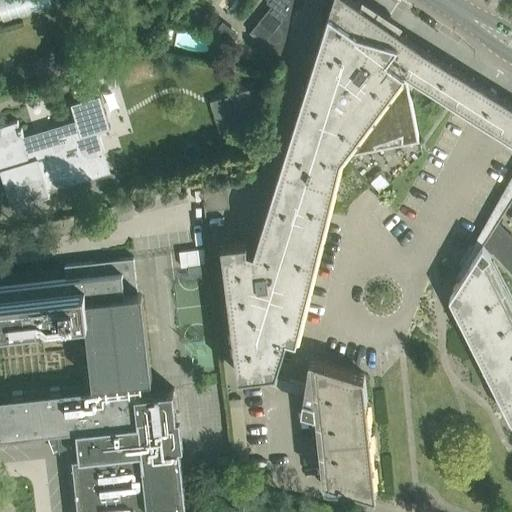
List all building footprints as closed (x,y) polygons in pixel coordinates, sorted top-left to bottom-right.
[(297,335),(342,155),(419,139),(410,95),(405,93),(405,70),(511,137),(511,100),(423,45),(357,0),(332,0),(255,248),(248,246),(247,238),(222,241),(239,374),(264,371),(274,369),(277,369),(288,333),(297,335)] [(283,19),(264,44),(282,58),(289,24),(293,0),(268,0),(272,5),(269,8),(283,19)] [(256,84),(229,92),(239,125),(266,117),(256,84)] [(19,120),(0,125),(0,163),(12,205),(51,194),(50,189),(111,170),(99,130),(111,126),(101,93),(72,102),(77,118),(23,135),(19,120)] [(157,197),(183,189),(178,172),(151,179),(157,197)] [(511,297),(490,253),(492,251),(493,250),(490,247),(485,242),(499,222),(499,220),(511,199),(511,174),(456,275),(460,278),(450,295),(452,298),(511,417),(511,297)] [(490,247),(507,231),(499,222),(485,242),(490,247)] [(498,256),(511,242),(511,235),(507,231),(490,247),(493,250),(498,256)] [(506,265),(511,259),(511,242),(498,256),(506,265)] [(208,275),(204,247),(179,250),(181,266),(188,265),(189,272),(196,272),(197,276),(208,275)] [(183,427),(183,426),(181,425),(180,425),(178,424),(174,388),(148,390),(147,378),(147,376),(134,257),(66,264),(67,276),(0,283),(0,435),(77,427),(80,455),(73,456),(77,490),(75,491),(74,491),(73,492),(73,493),(72,495),(73,496),(73,497),(73,498),(74,499),(75,500),(77,500),(78,500),(79,511),(149,511),(149,506),(187,501),(180,435),(181,435),(181,434),(182,434),(183,433),(184,432),(184,431),(184,430),(184,429),(184,427),(183,427)] [(275,375),(274,369),(264,371),(266,384),(306,396),(305,407),(319,411),(327,479),(381,495),(367,373),(312,357),(308,385),(275,375)]
